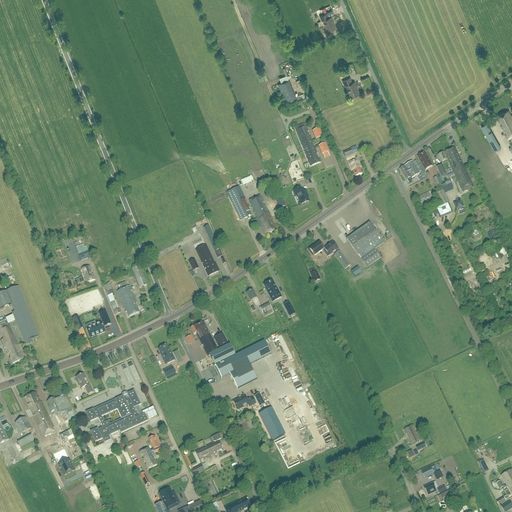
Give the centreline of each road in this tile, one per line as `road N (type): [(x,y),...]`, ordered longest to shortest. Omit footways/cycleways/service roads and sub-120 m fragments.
road 1 (unclassified): [(171,318),(43,0)]
road 2 (unclassified): [(511,413),(391,166)]
road 3 (tertiary): [(171,318),(391,166)]
road 4 (unclassified): [(264,510),(171,318)]
road 5 (unclassified): [(422,511),(391,452),(264,510)]
road 6 (tertiary): [(0,387),(171,318)]
road 7 (unclassified): [(408,155),(340,0)]
road 8 (track): [(233,0),(282,120)]
road 9 (tertiary): [(408,155),(511,80)]
